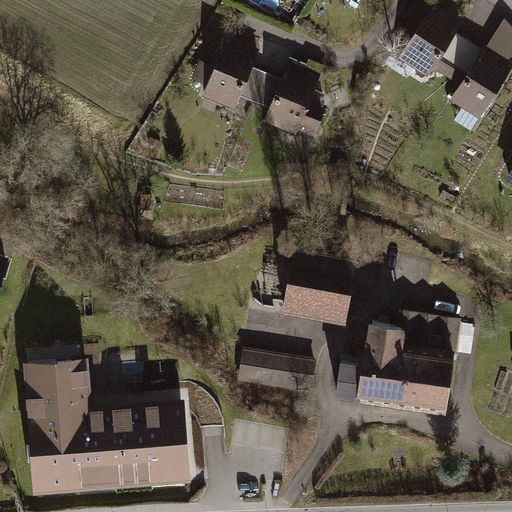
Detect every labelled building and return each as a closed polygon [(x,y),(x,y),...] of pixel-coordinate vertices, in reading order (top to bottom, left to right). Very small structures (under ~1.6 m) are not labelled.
[(460,22),(433,4),(397,61),(424,78),(429,71),(443,81),(467,44),(452,35),(460,22)] [(511,48),(511,30),(500,23),(480,53),(467,44),(443,81),(457,90),(448,105),(474,121),(509,67),(503,63),(511,48)] [(249,104),(260,75),(249,71),(256,51),(220,37),(209,67),(195,62),(188,81),(202,86),(196,100),(230,113),(235,99),(249,104)] [(277,82),(260,75),(249,104),(264,110),(259,124),(293,138),(296,130),(308,134),(317,109),(315,108),(319,98),(310,94),(318,72),(286,60),(277,82)] [(141,219),(154,219),(155,194),(142,193),(141,219)] [(294,245),(282,312),(347,324),(359,257),(294,245)] [(0,314),(17,260),(0,254),(0,314)] [(359,401),(447,414),(462,318),(404,309),(401,325),(371,320),(367,345),(366,345),(363,363),(341,360),(336,396),(359,399),(359,401)] [(317,358),(245,346),(239,379),(311,391),(317,358)] [(191,478),(184,393),(90,401),(85,347),(19,352),(30,491),(191,478)]
